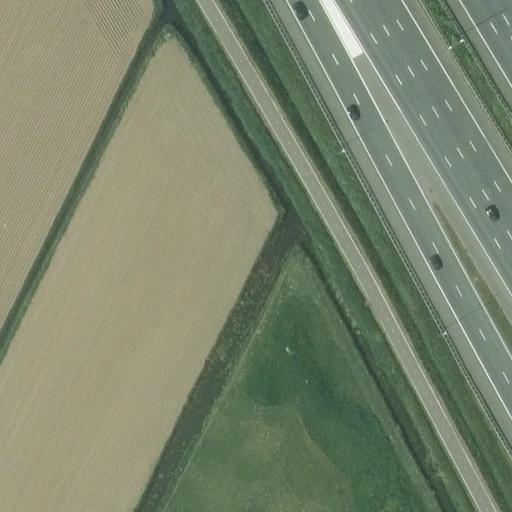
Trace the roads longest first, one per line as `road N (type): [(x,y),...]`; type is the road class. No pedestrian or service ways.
road 1 (motorway): [(307,0),(511,391)]
road 2 (motorway): [(364,0),(511,244)]
